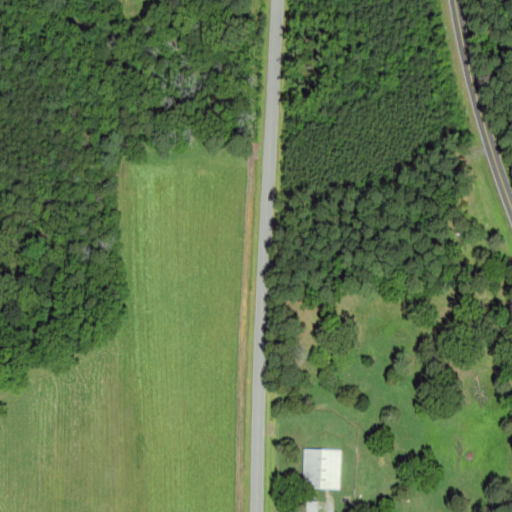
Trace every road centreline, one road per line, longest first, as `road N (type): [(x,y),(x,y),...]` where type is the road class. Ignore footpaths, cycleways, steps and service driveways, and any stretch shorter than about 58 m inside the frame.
road 1 (residential): [(258,511),(278,0)]
road 2 (residential): [(511,206),(456,0)]
